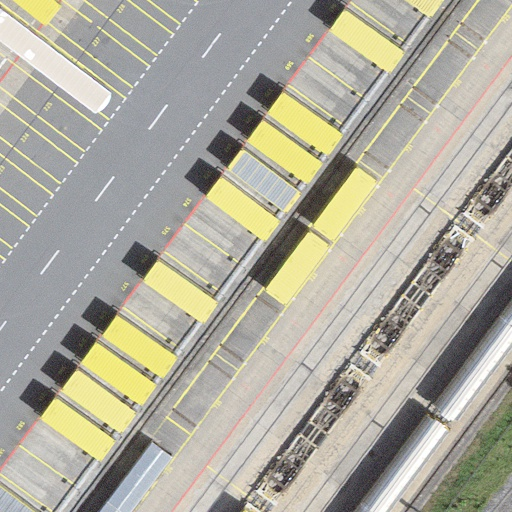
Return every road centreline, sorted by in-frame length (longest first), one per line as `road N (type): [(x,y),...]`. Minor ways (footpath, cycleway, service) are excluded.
road 1 (unknown): [(511,15),(146,511)]
road 2 (unclassified): [(0,330),(246,0)]
